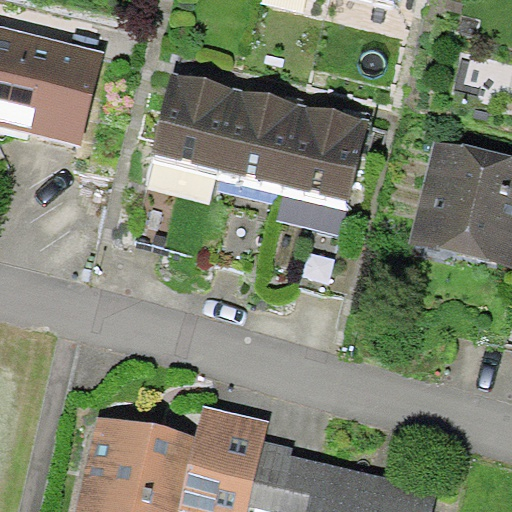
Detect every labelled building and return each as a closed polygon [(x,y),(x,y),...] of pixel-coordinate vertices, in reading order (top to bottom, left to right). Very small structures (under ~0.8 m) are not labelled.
[(0,126),(81,145),(105,51),(97,50),(71,43),(0,26),(0,126)] [(71,43),(97,50),(100,39),(75,33),(71,43)] [(153,153),(216,168),(238,89),(173,73),(153,153)] [(305,106),(238,89),(216,168),(286,185),(305,106)] [(369,122),(305,106),(286,185),(349,200),(369,122)] [(511,268),(511,159),(435,141),(409,243),(511,268)] [(204,406),(196,438),(179,508),(194,511),(247,511),(264,441),(269,421),(204,406)] [(194,511),(179,508),(196,438),(98,414),(73,511),(194,511)] [(432,511),(438,489),(293,455),(295,448),(264,441),(247,511),(432,511)]
